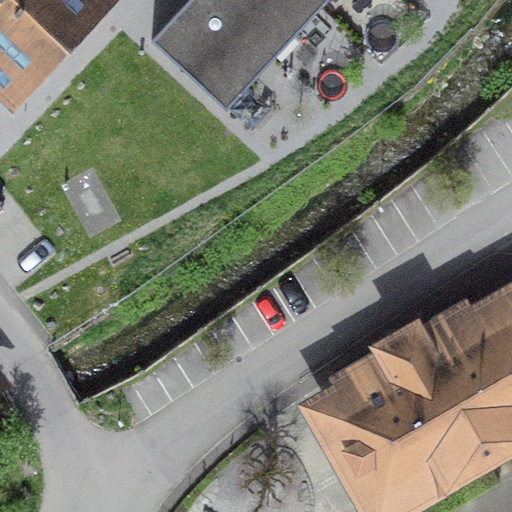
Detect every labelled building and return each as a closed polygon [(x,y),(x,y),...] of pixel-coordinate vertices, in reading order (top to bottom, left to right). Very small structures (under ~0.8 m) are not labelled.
[(0,0),(0,63),(17,80),(92,0),(0,0)] [(210,0),(188,0),(151,40),(226,109),(273,58),(210,0)] [(311,0),(210,0),(273,58),(320,8),(311,0)] [(311,0),(320,8),(327,0),(311,0)] [(511,301),(298,421),(349,511),(448,511),(511,477),(511,301)]
